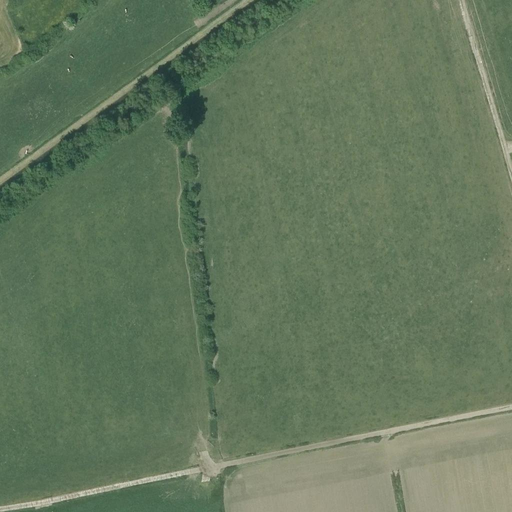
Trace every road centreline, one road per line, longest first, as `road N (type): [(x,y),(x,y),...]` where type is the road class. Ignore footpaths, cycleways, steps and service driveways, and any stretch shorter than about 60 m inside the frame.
road 1 (track): [(511,406),(0,508)]
road 2 (track): [(462,0),(511,174)]
